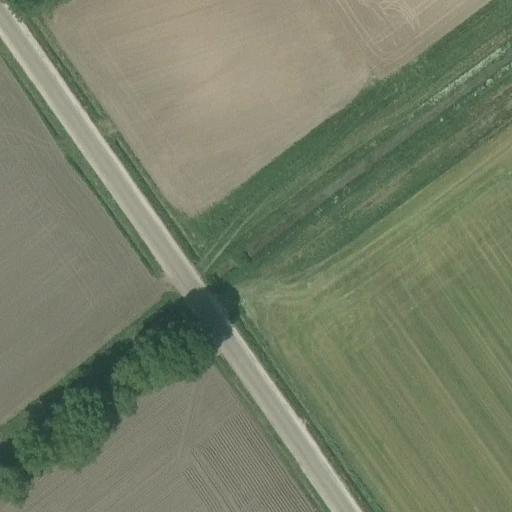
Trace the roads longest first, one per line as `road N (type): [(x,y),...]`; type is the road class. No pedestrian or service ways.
road 1 (unclassified): [(344,511),(0,12)]
road 2 (track): [(0,468),(201,306)]
